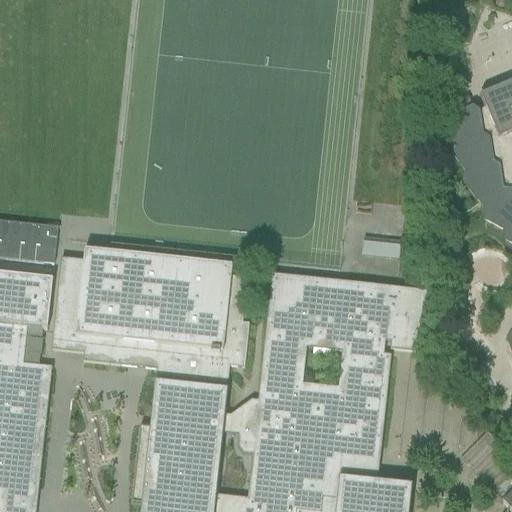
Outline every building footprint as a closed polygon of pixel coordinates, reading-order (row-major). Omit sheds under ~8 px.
[(511,85),(480,99),(485,112),(480,114),(473,108),(443,121),(441,129),(455,147),(453,148),(452,156),(465,174),(464,176),(462,184),(483,211),(481,213),(484,221),(503,232),(503,233),(505,242),(511,245),(511,334),(507,341),(511,354),(511,85)] [(0,262),(54,269),(58,233),(0,226),(0,262)] [(363,241),(361,258),(397,262),(399,244),(363,241)] [(155,371),(149,430),(139,429),(131,505),(141,506),(140,511),(408,511),(411,489),(377,485),(390,358),(383,358),(385,344),(391,345),(390,352),(421,355),(428,294),(271,277),(258,405),(252,404),(230,419),(224,418),(227,393),(225,393),(228,368),(244,370),(248,327),(241,326),(246,281),(231,280),(232,269),(84,254),(83,264),(60,261),(51,352),(83,355),(82,364),(155,371)] [(52,283),(0,277),(0,511),(35,511),(51,370),(37,368),(41,333),(46,333),(52,283)] [(511,494),(502,505),(509,511),(511,511),(511,459),(508,463),(511,467),(506,473),(511,478),(511,494)]
